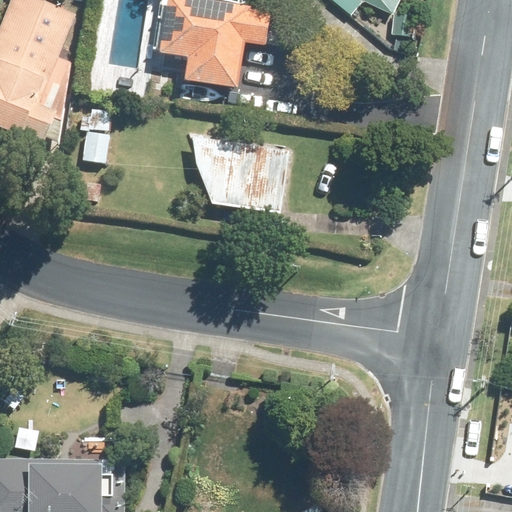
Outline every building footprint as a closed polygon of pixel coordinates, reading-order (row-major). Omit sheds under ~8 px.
[(0,144),(28,156),(30,150),(52,160),(64,130),(74,71),(61,66),(79,24),(21,0),(19,0),(0,48),(0,144)] [(166,0),(157,57),(186,61),(182,83),(235,91),(242,45),(262,49),(268,15),(177,0),(166,0)] [(363,8),(352,0),(340,0),(335,7),(353,21),(363,8)] [(369,0),(379,4),(399,14),(405,0),(369,0)] [(90,137),(86,168),(107,172),(115,121),(85,116),(82,135),(90,137)] [(198,150),(197,154),(200,177),(216,215),(284,225),(293,163),(198,150)] [(89,189),(87,205),(99,208),(102,192),(89,189)] [(0,511),(126,511),(127,458),(0,456),(0,511)] [(324,511),(321,503),(301,511),(178,511),(324,511)]
